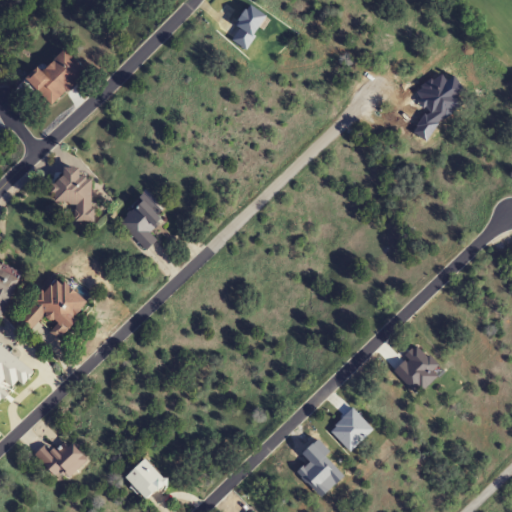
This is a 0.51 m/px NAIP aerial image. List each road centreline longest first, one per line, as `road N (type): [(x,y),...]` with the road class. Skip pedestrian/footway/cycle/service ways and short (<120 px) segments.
road 1 (residential): [(0,446),(376,89)]
road 2 (residential): [(197,511),(510,212)]
road 3 (residential): [(0,187),(193,0)]
